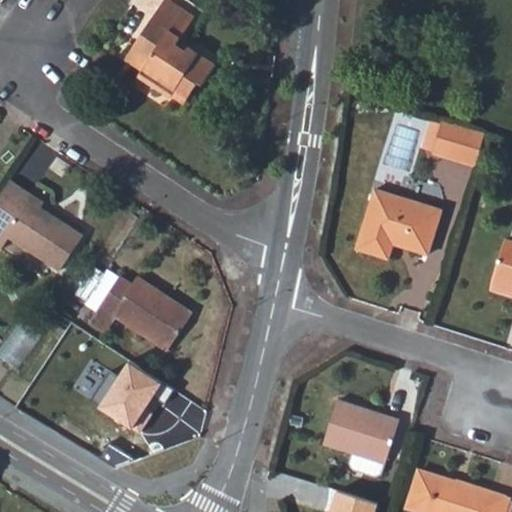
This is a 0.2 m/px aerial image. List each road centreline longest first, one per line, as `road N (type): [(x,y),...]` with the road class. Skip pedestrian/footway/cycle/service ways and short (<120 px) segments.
road 1 (residential): [(73,0),(34,58),(31,86),(49,115),(210,223),(285,249)]
road 2 (residential): [(276,305),(474,363),(503,416)]
road 3 (residential): [(285,249),(317,0)]
road 4 (residential): [(210,511),(276,305)]
road 5 (residential): [(125,511),(0,437)]
